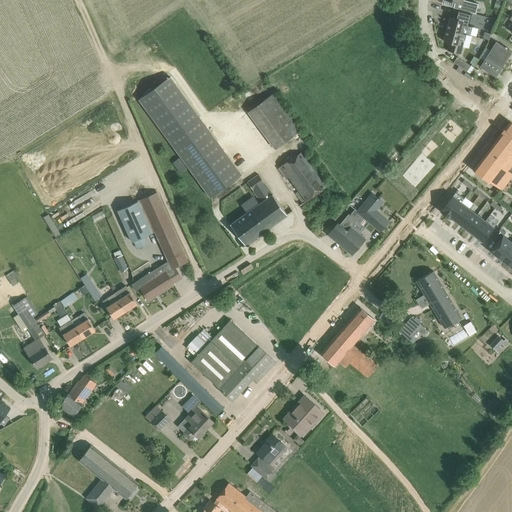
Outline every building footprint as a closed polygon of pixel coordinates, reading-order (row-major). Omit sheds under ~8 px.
[(450,0),(455,1),(454,7),(459,9),(463,10),(466,0),(465,0),(450,0)] [(479,3),(466,0),(463,10),(471,12),(476,13),(479,3)] [(503,1),(499,0),(496,0),(494,7),(501,10),(503,1)] [(450,17),(447,29),(463,33),(466,34),(470,35),(473,26),(467,25),(468,22),(471,12),(463,10),(459,9),(457,18),(450,17)] [(463,33),(447,29),(444,41),(450,42),(448,50),(461,54),(465,40),(466,34),(463,33)] [(485,32),(483,38),(489,40),(491,34),(485,32)] [(480,66),(496,77),(511,51),(511,50),(496,41),(480,66)] [(416,67),(408,50),(396,56),(403,72),(416,67)] [(454,62),(455,62),(468,71),(472,65),(458,56),(454,62)] [(171,76),(139,99),(210,197),(242,174),(171,76)] [(249,112),(276,148),(301,129),(275,93),(249,112)] [(474,169),(490,182),(491,181),(502,189),(503,190),(511,178),(511,173),(507,170),(511,163),(511,154),(511,152),(511,122),(510,121),(496,139),(497,139),(474,169)] [(326,187),(325,186),(326,186),(302,152),(281,166),(306,201),(326,187)] [(231,224),(246,244),(287,214),(265,183),(259,174),(248,182),(262,202),(231,224)] [(456,191),(441,211),(450,218),(451,216),(462,202),(465,198),(456,191)] [(131,241),(155,231),(169,261),(171,266),(180,262),(181,263),(188,261),(171,224),(172,224),(157,192),(117,210),(131,241)] [(375,211),(383,202),(375,195),(373,193),(358,211),(355,209),(351,213),(350,214),(349,213),(340,224),(337,222),(328,234),(352,255),(366,239),(351,226),(356,220),(358,222),(363,216),(381,231),(389,221),(383,216),(382,217),(375,211)] [(469,208),(462,202),(451,216),(458,222),(469,208)] [(469,208),(458,222),(466,228),(477,214),(469,208)] [(119,248),(106,210),(95,214),(108,252),(119,248)] [(54,236),(59,234),(49,212),(44,214),(54,236)] [(477,214),(466,228),(475,235),(486,220),(477,214)] [(486,220),(475,235),(483,241),(494,227),(486,220)] [(499,239),(491,251),(500,258),(511,242),(511,241),(504,235),(506,232),(501,228),(495,236),(499,239)] [(511,242),(500,258),(510,265),(511,262),(511,242)] [(113,256),(121,273),(128,270),(121,256),(122,255),(120,251),(114,253),(115,256),(113,256)] [(148,273),(132,284),(136,290),(140,287),(148,300),(174,283),(173,283),(182,278),(175,268),(181,263),(180,262),(171,266),(169,261),(148,273)] [(17,269),(12,272),(15,277),(20,274),(17,269)] [(433,270),(417,280),(445,327),(462,317),(433,270)] [(90,278),(83,282),(85,285),(89,292),(92,297),(99,292),(90,278)] [(85,285),(79,289),(83,296),(89,292),(85,285)] [(114,293),(118,299),(126,311),(138,303),(126,285),(114,293)] [(68,296),(60,301),(64,307),(64,308),(74,301),(70,295),(68,296)] [(31,333),(40,327),(37,323),(35,319),(33,317),(39,313),(28,296),(14,306),(19,313),(28,328),(31,333)] [(126,311),(118,299),(112,303),(108,297),(103,300),(109,310),(114,318),(126,311)] [(64,308),(60,301),(55,305),(61,316),(68,313),(64,308)] [(53,306),(35,319),(37,323),(57,311),(53,306)] [(356,345),(354,343),(375,319),(361,307),(321,353),(335,365),(339,361),(346,367),(350,362),(368,377),(379,364),(355,346),(356,345)] [(83,322),(76,326),(83,338),(96,330),(90,321),(88,318),(84,312),(79,315),(83,322)] [(191,361),(233,400),(253,379),(257,382),(276,362),(231,319),(191,361)] [(83,338),(76,326),(72,320),(60,327),(65,337),(71,345),(83,338)] [(472,320),(460,324),(465,336),(476,331),(472,320)] [(44,324),(40,327),(45,335),(49,332),(44,324)] [(404,325),(399,330),(413,342),(416,339),(410,335),(412,333),(404,325)] [(499,335),(490,344),(499,353),(504,348),(500,345),(502,343),(505,346),(509,342),(506,339),(504,340),(499,335)] [(39,339),(36,340),(25,347),(38,367),(52,358),(45,346),(44,347),(39,339)] [(129,350),(133,356),(140,350),(136,344),(129,350)] [(161,345),(153,353),(200,398),(202,400),(218,416),(225,409),(161,345)] [(106,370),(113,377),(118,373),(112,366),(106,370)] [(91,389),(96,383),(85,375),(80,381),(79,380),(76,385),(70,394),(69,393),(60,405),(74,416),(80,408),(83,404),(82,403),(91,389)] [(120,380),(116,385),(120,389),(126,396),(132,391),(125,384),(120,380)] [(284,418),(303,435),(324,412),(305,395),(284,418)] [(350,413),(362,426),(380,409),(367,396),(350,413)] [(1,400),(0,401),(0,421),(1,422),(5,425),(10,418),(5,414),(11,407),(1,400)] [(145,416),(160,431),(172,418),(157,404),(145,416)] [(184,432),(184,434),(189,439),(192,439),(196,434),(199,437),(214,421),(197,405),(186,417),(192,423),(184,432)] [(257,452),(269,463),(285,445),(272,434),(266,440),(267,441),(257,452)] [(88,497),(100,507),(114,488),(126,498),(138,482),(91,444),(79,459),(103,478),(88,497)] [(270,482),(276,474),(265,464),(258,472),(270,482)] [(211,500),(201,511),(216,511),(220,508),(219,507),(223,503),(233,511),(234,511),(236,511),(237,511),(276,511),(250,491),(246,496),(229,482),(216,498),(217,499),(214,503),(211,500)]
